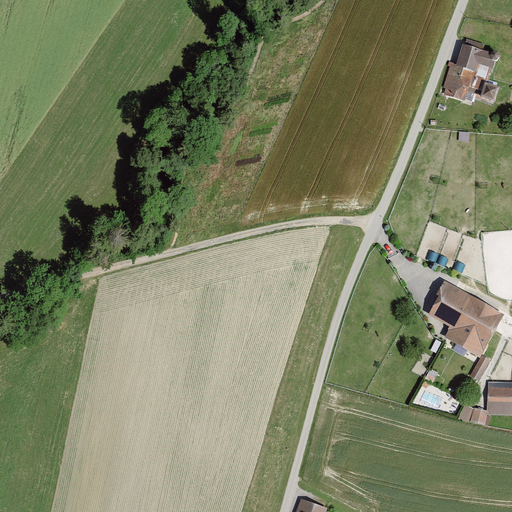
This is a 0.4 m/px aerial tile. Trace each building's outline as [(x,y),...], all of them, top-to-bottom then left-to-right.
[(465,38),(463,46),(480,52),(483,44),(465,38)] [(463,46),(460,45),(444,94),(474,104),(476,99),(495,106),(500,89),(486,84),(495,56),(480,52),(463,46)] [(505,314),(444,280),(436,294),(439,296),(428,314),(449,326),(448,329),(449,330),(444,337),(480,357),(482,355),(505,314)] [(491,360),(482,355),(480,357),(470,376),(479,381),(491,360)] [(511,381),(488,380),(486,411),(486,414),(511,415),(511,381)] [(426,405),(432,401),(430,399),(435,395),(428,385),(417,391),(426,405)] [(486,411),(474,408),(470,421),(482,424),(486,411)] [(325,511),(326,510),(299,500),(294,511),(325,511)]
